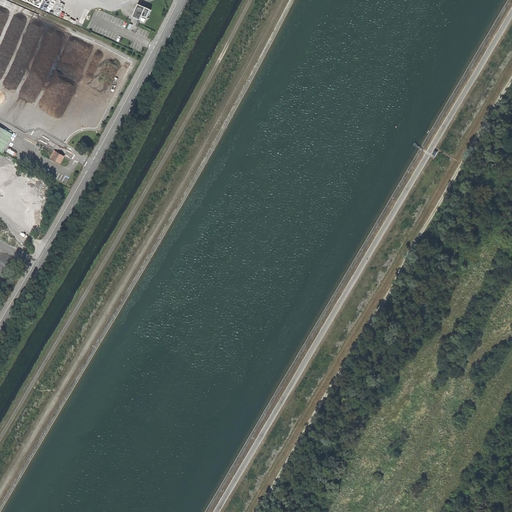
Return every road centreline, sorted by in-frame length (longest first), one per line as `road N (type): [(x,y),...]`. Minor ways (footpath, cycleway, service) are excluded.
road 1 (track): [(0,493),(280,0)]
road 2 (track): [(251,0),(0,439)]
road 3 (track): [(255,511),(511,77)]
road 4 (tertiary): [(0,332),(182,0)]
